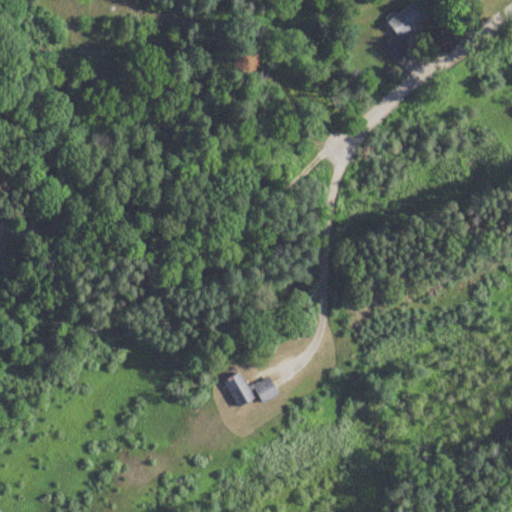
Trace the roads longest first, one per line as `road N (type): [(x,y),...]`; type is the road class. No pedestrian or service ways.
road 1 (track): [(328,162),(271,197),(168,234),(0,227)]
road 2 (residential): [(328,162),(385,95),(511,5)]
